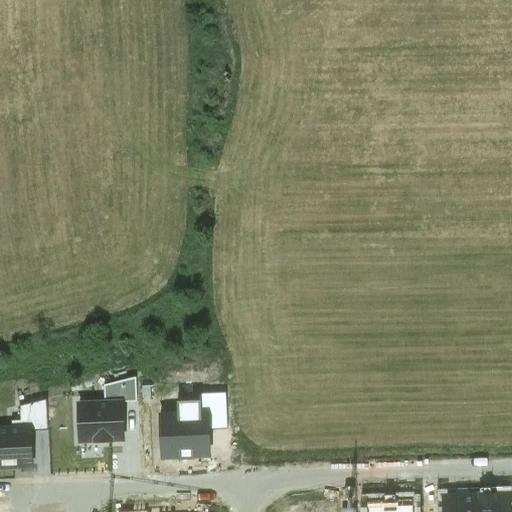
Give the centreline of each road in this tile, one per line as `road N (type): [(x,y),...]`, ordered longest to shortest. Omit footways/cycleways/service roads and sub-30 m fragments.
road 1 (residential): [(253,485),(511,469)]
road 2 (residential): [(47,511),(46,492),(253,485)]
